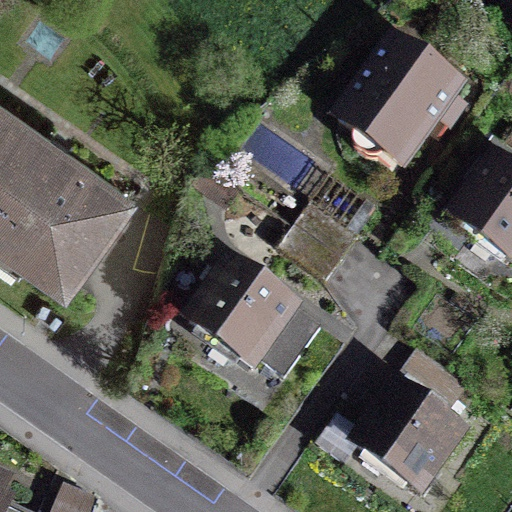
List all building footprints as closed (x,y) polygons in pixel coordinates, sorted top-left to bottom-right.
[(474,97),(393,44),(333,135),(414,188),(474,97)] [(0,126),(11,111),(0,103),(0,126)] [(124,191),(11,111),(0,126),(0,238),(59,281),(124,191)] [(511,174),(496,164),(447,238),(511,279),(511,174)] [(355,235),(310,204),(293,229),(338,260),(355,235)] [(338,260),(293,229),(278,250),(325,279),(338,260)] [(305,321),(228,270),(182,340),(258,390),(305,321)] [(423,511),(471,444),(393,390),(346,458),(422,511),(423,511)] [(0,511),(3,511),(19,476),(0,468),(0,511)]
